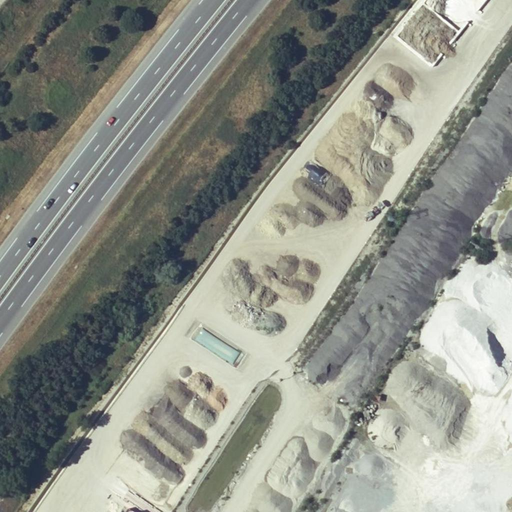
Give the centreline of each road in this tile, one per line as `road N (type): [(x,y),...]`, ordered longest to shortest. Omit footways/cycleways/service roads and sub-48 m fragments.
road 1 (motorway): [(0,320),(248,0)]
road 2 (motorway): [(214,0),(0,276)]
